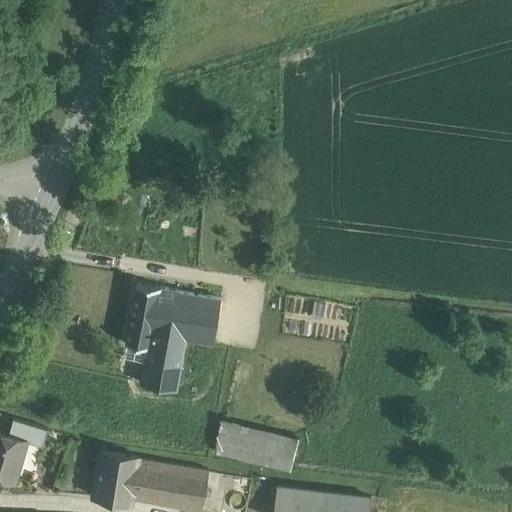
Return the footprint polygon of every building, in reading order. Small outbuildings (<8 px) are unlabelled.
[(192,211),(148,200),(138,240),(172,248),(173,244),(186,247),(187,243),(199,245),(204,218),(208,219),(216,183),(199,179),(192,211)] [(131,191),(119,240),(137,245),(148,200),(149,196),(131,191)] [(163,355),(146,351),(140,383),(176,389),(185,338),(212,343),(221,297),(184,291),(185,283),(177,281),(175,290),(163,355)] [(175,290),(137,284),(126,343),(147,346),(146,351),(163,355),(175,290)] [(234,376),(196,367),(178,445),(215,455),(216,451),(223,422),(234,376)] [(47,428),(13,418),(8,434),(25,439),(25,440),(42,446),(47,428)] [(297,439),(223,422),(216,451),(273,464),(290,466),(297,439)] [(8,434),(0,431),(0,476),(13,481),(25,440),(25,439),(8,434)] [(137,457),(101,452),(94,496),(130,502),(131,498),(137,457)] [(209,469),(137,457),(131,498),(201,511),(209,469)] [(368,511),(371,496),(276,485),(272,511),(368,511)]
